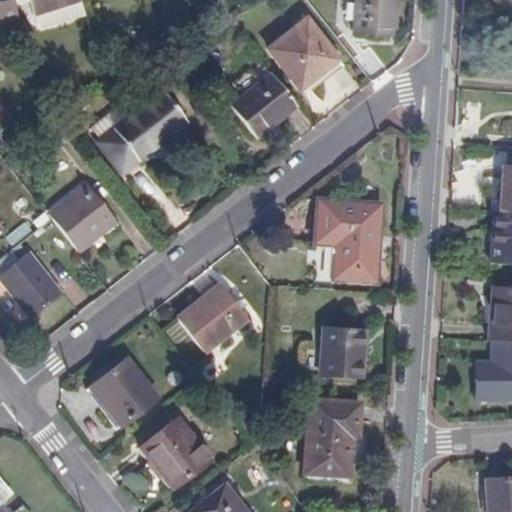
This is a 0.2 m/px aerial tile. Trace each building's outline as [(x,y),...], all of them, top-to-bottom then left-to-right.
[(0,0),(0,26),(17,21),(9,0),(0,0)] [(27,0),(34,19),(82,3),(80,0),(27,0)] [(352,0),(349,30),(386,34),(390,0),(352,0)] [(336,58),(304,16),(264,46),(295,88),(336,58)] [(253,133),(293,103),(271,74),(231,105),(253,133)] [(186,120),(163,91),(99,141),(120,171),(186,120)] [(57,145),(68,136),(47,110),(36,118),(57,145)] [(511,165),(501,165),(498,210),(511,211),(511,165)] [(47,216),(48,217),(75,253),(114,223),(86,186),(47,216)] [(378,204),(318,199),(316,241),(335,243),(333,275),(373,277),(378,204)] [(511,211),(498,210),(493,210),(489,262),(511,263),(511,211)] [(0,282),(28,317),(58,294),(26,254),(17,260),(10,251),(0,258),(0,282)] [(244,318),(217,285),(174,318),(201,352),(244,318)] [(511,288),(489,287),(486,337),(511,339),(511,288)] [(362,326),(323,323),(320,373),(359,377),(362,326)] [(511,342),(493,342),(494,399),(511,398),(511,342)] [(149,398),(121,361),(88,387),(117,423),(149,398)] [(358,401),(309,399),(303,472),(346,476),(348,439),(356,439),(358,401)] [(173,414),(134,445),(166,487),(206,456),(173,414)] [(511,511),(511,481),(486,482),(486,511),(511,511)] [(243,511),(221,483),(184,511),(243,511)] [(0,511),(17,511),(15,508),(9,511),(3,511),(0,508),(0,503),(6,498),(0,489),(0,511)]
